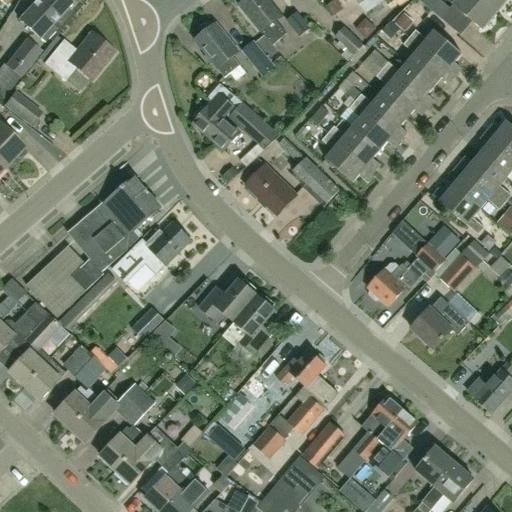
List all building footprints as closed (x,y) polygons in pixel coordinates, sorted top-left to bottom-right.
[(72,14),(66,10),(72,3),(68,0),(37,0),(19,20),(39,39),(45,44),(72,14)] [(287,35),(277,21),(282,17),(267,0),(246,0),(239,6),(262,34),(262,33),(273,47),(287,35)] [(345,0),(348,4),(353,0),(354,0),(359,7),(360,6),(366,16),(387,0),(345,0)] [(416,0),(442,21),(451,10),(439,0),(416,0)] [(497,14),(480,0),(445,0),(483,31),(497,14)] [(480,0),(497,14),(508,0),(480,0)] [(341,9),(337,4),(328,11),(332,16),(341,9)] [(365,18),(372,29),(383,21),(376,10),(365,18)] [(311,30),(298,13),(287,22),(300,39),(311,30)] [(403,14),(394,24),(403,31),(411,21),(403,14)] [(389,38),(398,28),(391,22),(382,32),(389,38)] [(216,26),(196,42),(208,56),(205,59),(211,66),(214,63),(218,68),(217,69),(225,79),(231,75),(240,67),(233,58),(238,53),(216,26)] [(363,48),(345,29),(335,39),(347,51),(341,57),(348,63),(354,56),(355,56),(363,48)] [(410,38),(456,76),(462,69),(455,63),(463,54),(435,31),(427,40),(416,31),(410,38)] [(53,53),(43,65),(61,80),(65,83),(77,69),(91,80),(92,81),(104,68),(115,54),(103,44),(91,34),(84,43),(77,52),(63,41),(53,53)] [(456,76),(410,38),(404,46),(414,55),(407,63),(435,87),(443,78),(450,84),(456,76)] [(0,99),(2,102),(41,52),(26,40),(6,66),(3,65),(0,69),(0,99)] [(274,68),(254,42),(242,52),(263,78),(274,68)] [(435,87),(407,63),(400,72),(379,56),(373,63),(428,109),(434,101),(428,95),(435,87)] [(428,109),(373,63),(367,71),(387,87),(380,96),(408,119),(415,111),(422,116),(428,109)] [(227,89),(210,109),(222,120),(225,116),(264,151),(273,141),(278,135),(227,89)] [(42,113),(15,92),(3,107),(31,128),(42,113)] [(408,119),(380,96),(372,105),(362,95),(355,103),(402,141),(408,133),(401,127),(408,119)] [(402,141),(355,103),(349,110),(360,120),(353,128),(381,151),(388,143),(395,149),(402,141)] [(195,120),(197,122),(194,126),(224,151),(239,134),(222,120),(210,109),(209,109),(208,111),(205,108),(203,108),(195,118),(195,120)] [(318,126),(329,114),(322,108),(311,119),(318,126)] [(511,125),(508,122),(501,131),(494,125),(488,133),(511,153),(511,125)] [(0,162),(5,167),(23,148),(0,126),(0,162)] [(295,136),(300,141),(309,132),(303,127),(295,136)] [(335,127),(328,135),(375,173),(381,165),(374,159),(381,151),(353,128),(346,136),(335,127)] [(481,140),(488,146),(480,155),(508,178),(511,172),(511,153),(488,133),(481,140)] [(278,135),(273,141),(300,166),(290,177),(324,210),(341,191),(281,135),(280,137),(278,135)] [(375,173),(328,135),(322,143),(333,151),(325,160),(353,183),(361,174),(368,180),(375,173)] [(508,178),(480,155),(473,164),(466,158),(460,165),(505,205),(508,207),(509,207),(511,209),(511,199),(510,198),(511,196),(500,187),(508,178)] [(297,196),(265,165),(257,158),(250,165),(258,173),(245,186),(276,217),(297,196)] [(505,205),(460,165),(454,172),(461,178),(454,187),(480,211),(488,202),(499,211),(505,205)] [(237,175),(231,169),(220,179),(226,185),(237,175)] [(135,178),(103,205),(124,229),(119,234),(123,238),(117,244),(118,244),(97,262),(101,266),(104,263),(108,268),(126,252),(139,240),(134,234),(130,237),(129,235),(160,208),(135,178)] [(480,211),(454,187),(446,196),(440,190),(433,198),(478,236),(485,229),(473,219),(480,211)] [(124,229),(103,205),(69,235),(90,261),(80,270),(72,278),(86,293),(94,285),(93,285),(103,276),(102,274),(108,268),(104,263),(101,266),(97,262),(118,244),(117,244),(123,238),(119,234),(124,229)] [(508,207),(495,222),(510,235),(511,232),(511,209),(509,207),(508,207)] [(415,257),(429,243),(404,221),(392,236),(415,257)] [(127,256),(112,271),(118,278),(124,284),(134,274),(144,264),(155,275),(157,273),(174,257),(190,241),(181,233),(173,224),(167,230),(162,235),(159,232),(153,238),(146,245),(142,241),(127,256)] [(434,274),(446,260),(429,243),(415,257),(418,259),(434,274)] [(446,260),(434,274),(435,275),(455,294),(484,261),(469,247),(461,255),(455,249),(446,260)] [(489,254),(496,260),(501,255),(494,248),(489,254)] [(511,287),(511,273),(509,271),(511,268),(511,266),(501,257),(489,269),(510,287),(511,287)] [(434,274),(418,259),(411,266),(407,262),(403,267),(402,267),(401,268),(396,264),(390,264),(385,270),(368,289),(371,292),(369,294),(369,296),(375,302),(378,302),(380,300),(388,308),(405,291),(409,294),(422,280),(427,284),(435,275),(434,274)] [(117,283),(108,275),(61,321),(75,334),(80,329),(76,325),(117,283)] [(0,324),(10,312),(18,304),(17,304),(27,293),(12,280),(2,291),(9,298),(2,304),(0,306),(0,324)] [(223,315),(234,324),(222,338),(236,349),(240,344),(254,356),(272,334),(262,326),(274,312),(238,281),(226,296),(216,288),(198,310),(214,323),(223,315)] [(433,350),(451,331),(458,337),(470,324),(441,298),(430,310),(430,309),(411,329),(433,350)] [(4,327),(0,324),(0,354),(12,342),(19,348),(50,315),(37,304),(16,326),(13,323),(8,322),(4,327)] [(144,342),(164,322),(152,309),(132,329),(144,342)] [(50,315),(19,348),(26,355),(10,373),(25,387),(51,360),(41,351),(64,327),(50,315)] [(166,322),(159,329),(170,339),(176,331),(166,322)] [(96,358),(91,353),(82,346),(62,366),(76,379),(96,358)] [(96,347),(91,353),(96,358),(107,369),(112,374),(118,368),(96,347)] [(321,354),(318,357),(310,349),(299,361),(295,358),(278,378),(286,385),(294,377),(304,386),(306,388),(318,376),(328,365),(325,362),(327,360),(321,354)] [(96,358),(76,379),(88,391),(87,392),(81,387),(76,394),(75,393),(55,415),(70,429),(99,398),(90,390),(107,369),(96,358)] [(51,360),(25,387),(41,401),(67,373),(51,360)] [(511,393),(511,381),(510,380),(511,378),(511,366),(507,363),(500,371),(486,386),(479,380),(467,393),(492,415),(511,393)] [(187,376),(179,386),(187,393),(196,384),(187,376)] [(303,402),(287,421),(295,429),(294,430),(301,436),(325,407),(325,406),(337,393),(318,376),(306,388),(304,386),(295,395),(303,402)] [(278,395),(257,377),(242,394),(264,412),(278,395)] [(116,411),(123,418),(146,394),(136,385),(119,401),(107,390),(99,399),(70,429),(85,443),(116,411)] [(146,394),(123,418),(133,427),(130,430),(128,427),(121,435),(120,435),(100,456),(115,471),(145,440),(146,438),(135,428),(157,404),(146,394)] [(338,470),(351,481),(369,460),(375,452),(382,445),(380,443),(377,441),(390,426),(403,411),(388,398),(362,428),(369,434),(353,452),(338,470)] [(375,452),(369,460),(375,466),(382,471),(385,474),(388,477),(400,463),(412,449),(408,445),(403,441),(410,433),(418,424),(410,418),(403,411),(390,426),(377,441),(380,443),(382,445),(375,452)] [(331,423),(303,457),(318,470),(344,439),(345,440),(347,437),(331,423)] [(217,427),(207,438),(213,444),(223,433),(217,427)] [(286,441),(285,440),(271,427),(253,446),(269,460),(286,441)] [(161,466),(183,441),(173,432),(155,450),(159,453),(153,459),(161,466)] [(145,440),(115,471),(130,485),(150,463),(148,461),(153,456),(149,453),(154,448),(146,441),(147,439),(146,438),(145,440)] [(183,441),(161,466),(168,473),(145,498),(159,511),(160,511),(190,481),(176,469),(192,451),(195,453),(202,445),(198,441),(190,449),(183,441)] [(244,451),(237,445),(227,456),(234,462),(244,451)] [(434,488),(455,464),(436,448),(416,472),(434,488)] [(284,476),(256,507),(261,511),(297,511),(310,498),(325,480),(319,475),(299,458),(284,476)] [(474,479),(455,464),(434,488),(422,503),(432,511),(444,496),(453,504),(474,479)] [(220,493),(229,483),(222,477),(213,486),(220,493)] [(190,481),(160,511),(188,511),(196,505),(208,491),(194,478),(191,482),(190,481)] [(227,507),(236,511),(240,511),(249,498),(236,491),(227,507)] [(383,511),(395,499),(385,491),(366,511),(383,511)] [(366,511),(375,502),(363,492),(353,503),(363,511),(366,511)] [(258,511),(259,510),(256,508),(258,503),(249,498),(240,511),(258,511)]
